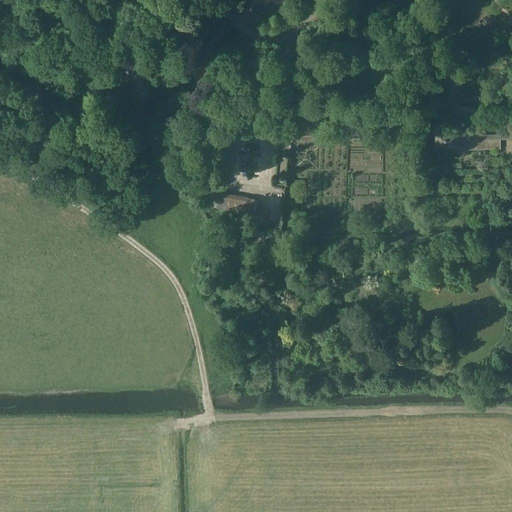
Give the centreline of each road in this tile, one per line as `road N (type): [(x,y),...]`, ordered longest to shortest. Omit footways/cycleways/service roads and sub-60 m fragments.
road 1 (track): [(0,160),(166,270),(191,313),(209,416),(511,414)]
road 2 (track): [(61,0),(116,46),(210,11)]
road 3 (track): [(318,93),(444,96)]
